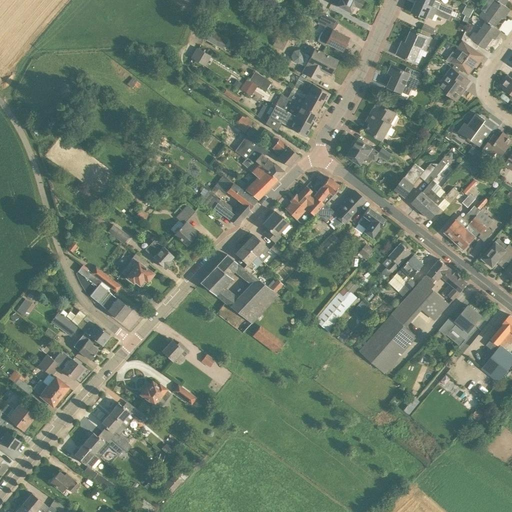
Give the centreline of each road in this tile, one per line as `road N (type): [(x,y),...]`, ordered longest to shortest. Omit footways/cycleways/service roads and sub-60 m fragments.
road 1 (unclassified): [(131,342),(74,286),(23,138),(0,102)]
road 2 (residential): [(131,342),(303,165),(319,159)]
road 3 (residential): [(511,306),(319,159)]
road 4 (residential): [(0,497),(131,342)]
road 5 (residential): [(394,0),(323,135),(319,159)]
